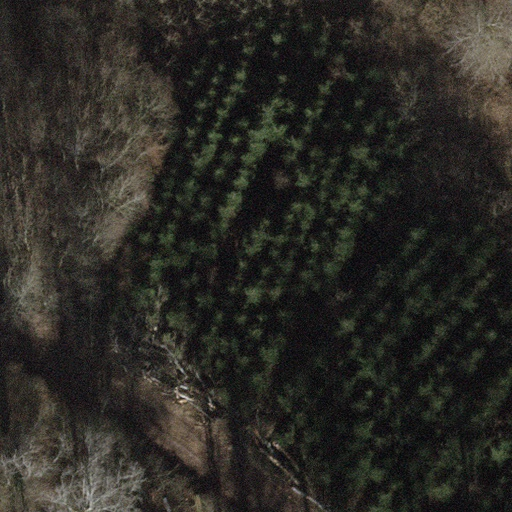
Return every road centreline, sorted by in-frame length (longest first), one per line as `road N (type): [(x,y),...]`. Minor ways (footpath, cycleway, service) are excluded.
road 1 (track): [(300,511),(153,397),(0,320)]
road 2 (track): [(511,159),(467,141),(394,32),(328,0)]
